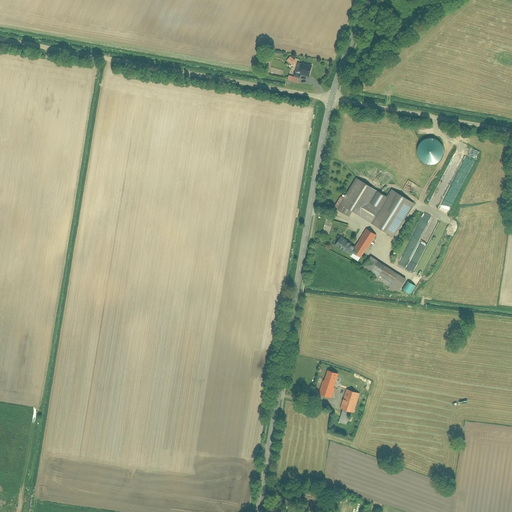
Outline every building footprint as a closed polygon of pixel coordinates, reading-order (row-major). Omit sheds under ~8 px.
[(293,75),(292,82),(300,84),(302,76),(311,78),(313,66),(298,64),(296,75),(293,75)] [(356,180),(342,205),(396,236),(415,202),(393,189),(381,211),(371,205),(378,192),(356,180)] [(366,229),(354,245),(343,236),(337,245),(349,255),(353,250),(360,255),(375,235),(366,229)] [(363,270),(392,289),(397,282),(382,273),(385,268),(371,258),(363,270)] [(338,373),(325,369),(318,392),(331,396),(338,373)] [(350,424),(359,393),(345,389),(339,409),(342,410),(338,421),(350,424)]
